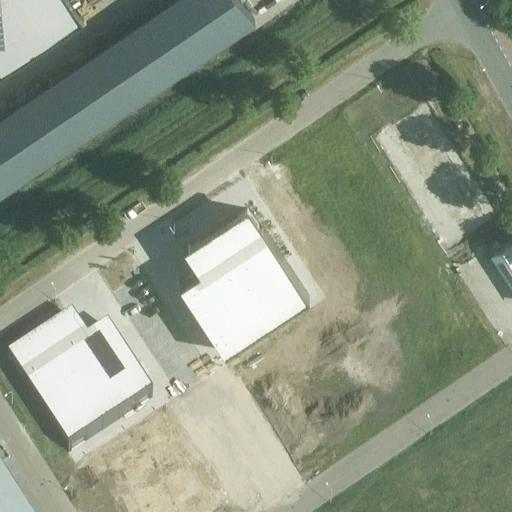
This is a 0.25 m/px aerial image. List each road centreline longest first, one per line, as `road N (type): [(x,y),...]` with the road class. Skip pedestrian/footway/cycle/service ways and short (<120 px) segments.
road 1 (unclassified): [(0,417),(60,511),(287,511),(511,358)]
road 2 (unclassified): [(0,320),(464,9)]
